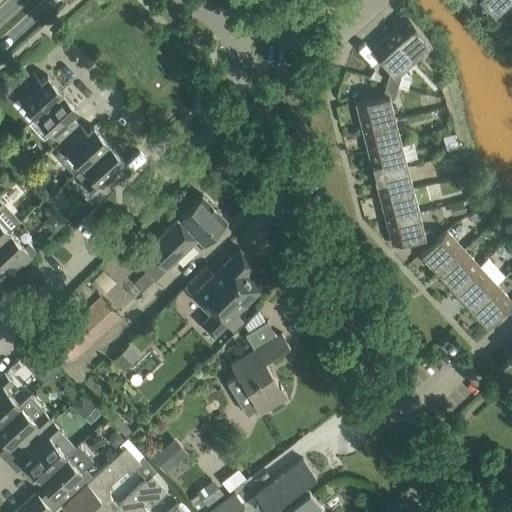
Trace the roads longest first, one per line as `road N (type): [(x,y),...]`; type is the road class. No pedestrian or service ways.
road 1 (residential): [(399,420),(241,103)]
road 2 (residential): [(21,326),(176,170)]
road 3 (residential): [(176,170),(57,42)]
road 4 (residential): [(399,420),(511,319)]
